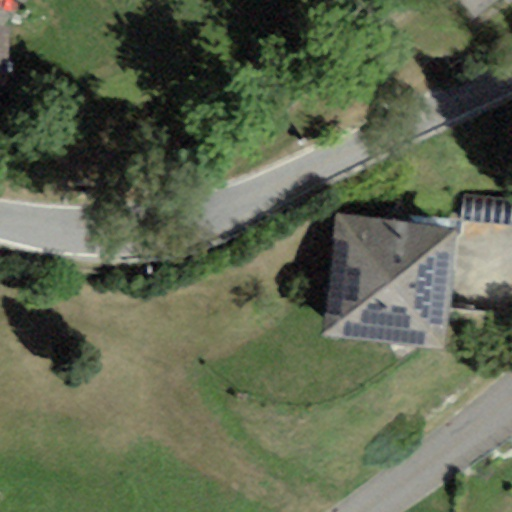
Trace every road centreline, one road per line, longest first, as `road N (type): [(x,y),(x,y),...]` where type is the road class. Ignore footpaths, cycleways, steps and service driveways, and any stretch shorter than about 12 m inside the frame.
road 1 (residential): [(0,223),(95,235),(205,215),(511,77)]
road 2 (residential): [(365,511),(511,401)]
